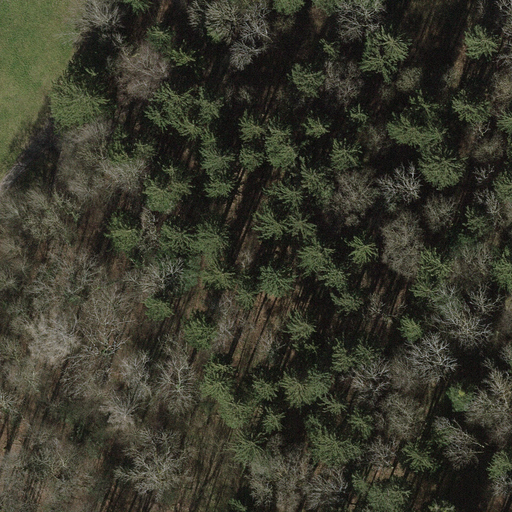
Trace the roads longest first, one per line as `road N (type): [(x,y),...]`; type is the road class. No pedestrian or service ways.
road 1 (track): [(45,133),(107,134),(167,173),(190,239),(144,511)]
road 2 (track): [(107,134),(231,65),(317,0)]
road 3 (track): [(45,133),(58,154),(58,178),(0,307)]
